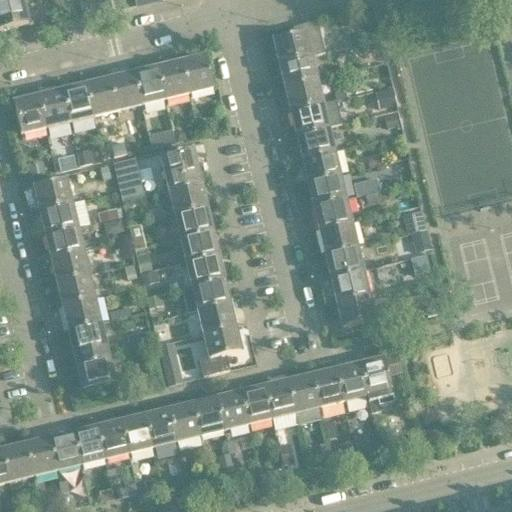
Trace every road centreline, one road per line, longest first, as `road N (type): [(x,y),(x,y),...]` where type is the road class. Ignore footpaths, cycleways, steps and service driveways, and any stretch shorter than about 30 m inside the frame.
road 1 (residential): [(305,356),(222,20)]
road 2 (residential): [(0,74),(222,20)]
road 3 (residential): [(47,420),(0,224)]
road 4 (residential): [(339,511),(511,469)]
